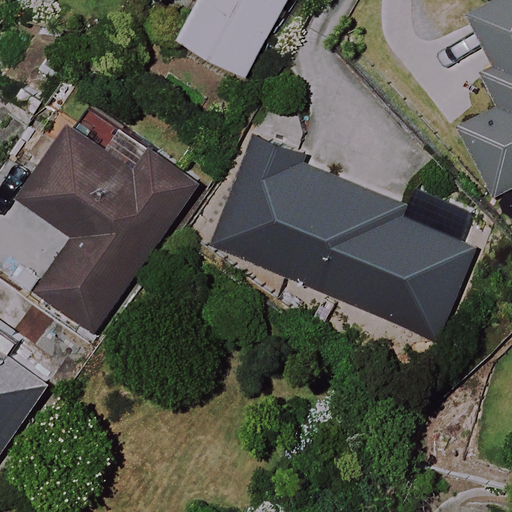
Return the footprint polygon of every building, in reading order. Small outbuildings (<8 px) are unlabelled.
[(292,0),(201,0),(182,37),(253,75),(292,0)] [(511,186),(511,0),(495,0),(473,11),(501,68),(444,97),(493,196),(511,186)] [(140,171),(74,125),(21,199),(75,237),(38,290),(97,332),(201,183),(154,150),(140,171)] [(405,203),(258,139),(212,245),(437,343),(478,248),(400,214),(405,203)] [(0,460),(59,378),(0,335),(0,460)]
